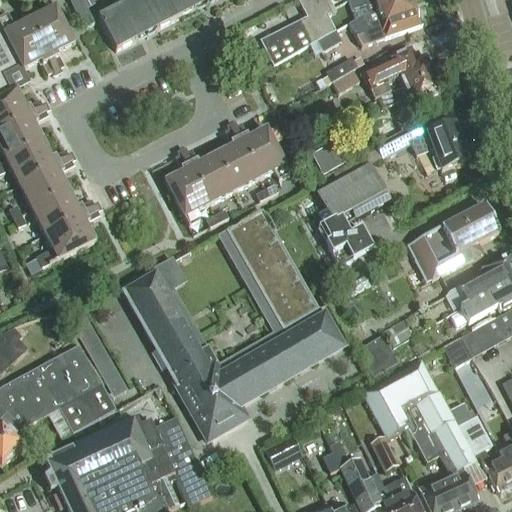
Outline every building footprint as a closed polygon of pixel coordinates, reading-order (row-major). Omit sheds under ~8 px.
[(92,29),(80,0),(74,0),(68,2),(81,33),(92,29)] [(137,0),(97,21),(115,55),(219,0),(137,0)] [(273,71),(317,48),(322,56),(341,47),(327,20),(336,15),(327,0),(303,0),(297,4),(306,21),(259,45),(260,45),(273,71)] [(357,24),(411,6),(408,0),(351,0),(347,2),(351,15),(354,25),(357,24)] [(90,1),(83,5),(86,11),(93,8),(90,1)] [(357,24),(354,25),(348,29),(360,51),(422,30),(416,13),(413,14),(411,6),(357,24)] [(28,13),(24,15),(56,77),(61,75),(60,73),(64,71),(56,57),(73,47),(55,11),(33,22),(28,13)] [(0,135),(45,112),(43,108),(42,109),(39,105),(25,113),(16,95),(12,97),(3,80),(20,71),(22,74),(40,65),(47,80),(51,78),(52,79),(56,77),(24,15),(20,17),(25,27),(14,32),(7,18),(0,21),(0,135)] [(425,57),(415,62),(409,50),(384,62),(385,65),(358,78),(363,90),(364,89),(367,95),(369,94),(374,105),(379,103),(390,98),(385,88),(397,82),(402,92),(434,77),(425,57)] [(338,74),(341,80),(351,75),(353,74),(345,58),(331,66),(336,76),(338,74)] [(358,62),(352,66),(356,73),(362,69),(358,62)] [(358,87),(351,75),(341,80),(331,86),(337,98),(358,87)] [(445,99),(434,77),(402,92),(390,98),(379,103),(384,114),(407,104),(412,114),(445,99)] [(325,89),(330,86),(326,79),(321,82),(325,89)] [(48,116),(45,112),(0,135),(0,154),(5,164),(41,145),(33,129),(48,121),(46,117),(48,116)] [(413,133),(374,148),(379,160),(409,147),(415,161),(428,156),(438,179),(468,166),(452,126),(422,138),(423,139),(416,141),(413,133)] [(236,129),(232,131),(259,184),(274,176),(279,185),(290,179),(273,148),(267,135),(266,134),(249,143),(241,128),(237,130),(236,129)] [(276,130),(267,135),(273,148),(283,143),(276,130)] [(210,209),(259,184),(232,131),(228,133),(229,135),(225,137),(232,151),(199,169),(191,154),(187,156),(186,154),(182,157),(210,209)] [(5,164),(18,190),(71,162),(69,158),(67,159),(65,155),(50,163),(41,145),(5,164)] [(343,167),(336,155),(315,167),(322,179),(343,167)] [(200,226),(195,217),(210,209),(182,157),(178,159),(179,160),(175,163),(183,178),(165,187),(189,232),(200,226)] [(332,176),(338,188),(316,199),(326,217),(317,222),(331,249),(327,251),(339,273),(372,254),(361,233),(350,239),(343,226),(351,222),(353,225),(389,206),(364,159),(332,176)] [(71,162),(18,190),(31,214),(67,195),(59,179),(74,171),(72,167),(73,166),(71,162)] [(268,201),(276,197),(272,189),(264,193),(268,201)] [(268,201),(264,193),(253,199),(257,207),(268,201)] [(31,214),(44,240),(97,213),(95,208),(93,209),(91,205),(76,213),(67,195),(31,214)] [(483,209),(442,230),(444,232),(424,243),(406,252),(425,289),(485,258),(480,248),(499,238),(483,209)] [(6,215),(11,224),(19,220),(14,210),(6,215)] [(99,217),(97,213),(44,240),(52,254),(36,263),(37,263),(42,274),(94,247),(85,229),(100,222),(98,217),(99,217)] [(282,334),(318,313),(261,214),(226,235),(282,334)] [(219,227),(226,223),(222,215),(215,219),(219,227)] [(219,227),(215,219),(203,225),(207,233),(219,227)] [(16,233),(24,229),(19,220),(11,224),(16,233)] [(468,310),(511,284),(511,263),(510,259),(478,276),(480,280),(457,292),(468,310)] [(37,263),(25,269),(30,280),(42,274),(37,263)] [(150,286),(125,300),(176,388),(175,389),(208,446),(246,425),(237,409),(340,351),(322,321),(220,379),(207,355),(200,359),(158,287),(178,276),(171,263),(145,278),(150,286)] [(362,280),(344,290),(351,301),(368,291),(362,280)] [(511,309),(511,284),(468,310),(460,315),(465,324),(494,308),(499,317),(511,309)] [(511,339),(511,325),(507,317),(495,324),(506,343),(511,339)] [(495,350),(506,343),(495,324),(483,331),(495,350)] [(401,325),(383,336),(393,351),(410,340),(401,325)] [(483,356),(495,350),(483,331),(471,338),(483,356)] [(0,360),(9,370),(26,355),(18,345),(20,343),(12,334),(0,340),(0,360)] [(470,363),(483,356),(471,338),(459,344),(470,363)] [(397,368),(381,341),(355,356),(371,383),(397,368)] [(459,344),(443,354),(453,373),(470,363),(459,344)] [(0,394),(0,416),(1,416),(11,426),(19,418),(29,428),(58,413),(72,438),(116,415),(78,352),(0,395),(0,394)] [(387,446),(410,433),(427,466),(438,461),(449,481),(441,484),(453,511),(464,511),(477,506),(462,474),(474,468),(476,468),(472,461),(448,416),(439,397),(421,365),(361,398),(387,446)] [(511,383),(501,389),(511,411),(511,383)] [(448,416),(472,461),(492,451),(476,422),(471,424),(463,409),(448,416)] [(22,436),(11,426),(1,416),(0,416),(0,471),(2,473),(24,449),(16,442),(22,436)] [(140,429),(138,423),(44,466),(64,511),(174,511),(179,510),(168,488),(175,484),(187,511),(188,511),(212,501),(175,423),(154,433),(150,424),(140,429)] [(511,436),(502,441),(508,452),(497,457),(511,486),(511,436)] [(263,455),(273,475),(300,462),(290,441),(263,455)] [(397,471),(384,443),(370,449),(382,477),(397,471)] [(329,480),(340,475),(357,511),(389,511),(388,509),(389,508),(383,494),(376,480),(366,484),(357,465),(348,470),(338,447),(329,451),(328,450),(319,454),(323,462),(321,462),(329,480)] [(511,486),(497,457),(480,465),(482,469),(497,498),(511,490),(511,486)] [(425,511),(453,511),(441,484),(418,495),(425,511)] [(388,509),(389,511),(416,511),(403,485),(383,494),(389,508),(388,509)]
